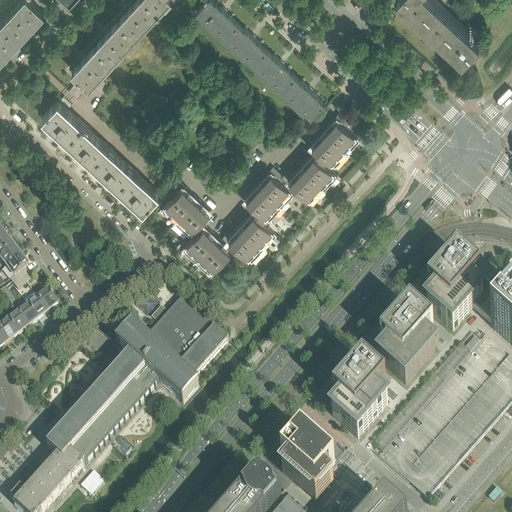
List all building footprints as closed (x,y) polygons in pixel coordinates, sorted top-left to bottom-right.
[(20,0),(0,22),(0,56),(42,10),(31,0),(20,0)] [(147,0),(136,0),(128,9),(118,20),(135,35),(158,9),(147,0)] [(147,0),(158,9),(160,7),(166,0),(147,0)] [(225,37),(239,22),(214,0),(205,0),(197,10),(198,11),(203,15),(201,17),(218,32),(219,31),(225,37)] [(401,0),(404,3),(462,56),(478,38),(436,0),(401,0)] [(118,20),(105,34),(96,45),(112,60),(135,35),(118,20)] [(239,22),(225,37),(231,42),(230,43),(246,58),(248,57),(254,63),(267,48),(239,22)] [(80,78),(89,86),(112,60),(96,45),(72,70),(80,78)] [(282,88),(295,74),(267,48),(254,63),(260,68),(259,69),(275,85),(276,84),(282,88)] [(324,101),(311,89),(295,74),(282,88),(288,94),(287,96),(304,111),(305,110),(310,114),(310,115),(311,116),(324,101)] [(89,86),(80,78),(76,82),(85,90),(89,86)] [(85,90),(76,82),(72,86),(81,94),(85,90)] [(81,94),(72,86),(68,90),(77,98),(81,94)] [(60,100),(69,108),(73,104),(64,96),(60,100)] [(69,108),(60,100),(58,99),(43,115),(69,139),(85,122),(83,120),(83,121),(69,108)] [(312,203),(313,203),(337,176),(324,164),(328,160),(335,167),(360,140),(345,126),(349,122),(339,112),(310,144),(316,149),(287,180),(312,203)] [(69,139),(83,152),(93,162),(109,145),(89,127),(89,126),(85,122),(69,139)] [(93,162),(108,176),(119,185),(134,169),(109,145),(93,162)] [(227,239),(252,262),(277,235),(266,224),(294,194),(279,180),(284,176),(273,166),(244,198),(259,211),(256,215),(252,211),(227,239)] [(119,185),(133,199),(144,208),(159,192),(134,169),(119,185)] [(161,210),(189,235),(192,238),(182,249),(209,274),(230,251),(224,245),(226,243),(205,224),(202,228),(198,224),(212,210),(180,181),(171,191),(175,195),(161,210)] [(0,257),(14,247),(6,237),(0,241),(0,257)] [(14,247),(0,257),(0,259),(6,268),(21,257),(14,247)] [(29,274),(25,269),(29,267),(21,257),(6,268),(14,278),(13,279),(17,284),(17,283),(29,274)] [(471,288),(480,279),(481,278),(458,257),(428,291),(437,299),(427,310),(453,332),(473,310),(483,298),(471,288)] [(21,289),(33,280),(29,274),(17,283),(21,289)] [(21,289),(17,283),(17,284),(13,279),(9,282),(17,292),(21,289)] [(491,328),(511,347),(511,304),(511,306),(505,301),(506,301),(506,300),(506,299),(506,298),(505,297),(504,297),(503,297),(502,297),(501,297),(480,279),(471,288),(483,298),(473,310),(483,319),(482,319),(482,320),(482,321),(482,322),(483,322),(483,323),(484,323),(485,323),(486,323),(487,322),(492,327),(491,328)] [(37,298),(49,313),(58,305),(47,291),(37,298)] [(28,306),(39,320),(49,313),(37,298),(28,306)] [(193,383),(229,342),(182,300),(146,341),(132,329),(117,346),(130,358),(47,450),(58,459),(27,494),(21,489),(11,499),(17,504),(15,507),(20,511),(45,511),(160,384),(183,406),(199,389),(193,383)] [(18,314),(29,328),(39,320),(28,306),(18,314)] [(410,311),(381,345),(389,353),(380,364),(406,386),(435,352),(424,342),(434,332),(410,311)] [(29,328),(18,314),(8,321),(19,335),(29,328)] [(0,327),(0,330),(10,343),(19,335),(8,321),(0,327)] [(0,350),(10,343),(0,330),(0,350)] [(511,360),(486,337),(379,459),(428,501),(511,405),(511,360)] [(475,339),(466,349),(470,353),(479,343),(475,339)] [(342,407),(332,418),(358,440),(388,406),(376,396),(386,386),(363,365),(333,399),(342,407)] [(440,379),(444,383),(453,372),(449,368),(440,379)] [(334,483),(325,476),(335,465),(301,436),(281,458),(289,465),(282,474),(292,482),(298,487),(316,503),(334,483)] [(92,497),(105,483),(96,475),(94,473),(81,487),(86,492),(89,494),(92,497)] [(28,492),(39,479),(35,475),(24,488),(28,492)] [(394,511),(385,503),(377,511),(292,511),(283,503),(278,499),(255,479),(237,499),(242,503),(237,508),(233,511),(394,511)] [(488,499),(494,504),(500,497),(503,494),(497,489),(488,499)]
